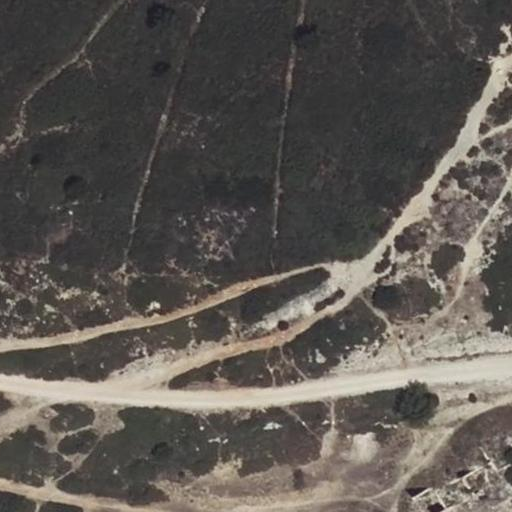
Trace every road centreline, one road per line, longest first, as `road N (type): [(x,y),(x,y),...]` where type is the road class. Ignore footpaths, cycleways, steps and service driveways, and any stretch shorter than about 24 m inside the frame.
road 1 (track): [(106,391),(182,354),(312,315),(336,299),(511,57)]
road 2 (track): [(511,367),(324,391),(174,399),(0,378)]
